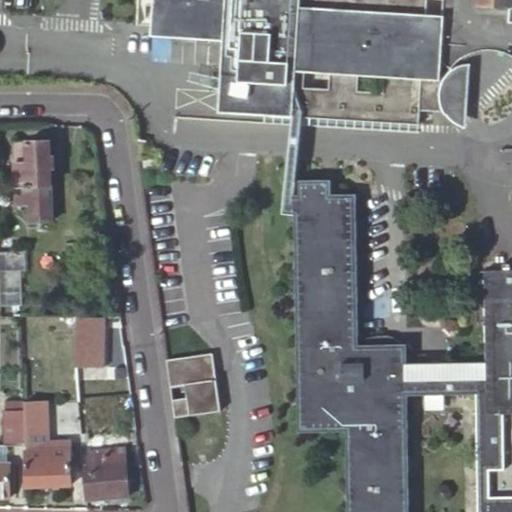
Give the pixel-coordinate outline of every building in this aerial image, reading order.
[(157,0),(154,34),(225,37),(223,69),(222,79),(215,85),(222,87),(211,97),(220,110),(420,120),(421,106),(444,107),(441,98),(440,90),(441,85),(442,81),(445,74),(448,70),(453,65),(446,57),(443,57),(447,50),(449,12),(444,12),(318,4),(318,0),(157,0)] [(16,145),(18,207),(30,207),(30,224),(55,223),(52,143),(16,145)] [(292,194),(297,432),(343,431),(344,511),(511,511),(511,267),(478,268),(480,363),(480,379),(400,380),(400,364),(400,343),(355,342),(351,193),(327,193),(327,184),(294,184),(294,193),(292,194)] [(30,207),(18,207),(19,224),(30,224),(30,207)] [(0,256),(0,267),(2,306),(21,305),(20,255),(0,256)] [(71,314),(79,315),(78,302),(46,301),(46,314),(71,314)] [(46,314),(21,314),(21,328),(72,327),(72,324),(71,314),(46,314)] [(72,327),(74,355),(100,353),(97,322),(72,324),(72,327)] [(167,359),(175,417),(221,410),(212,352),(167,359)] [(480,363),(400,364),(400,380),(480,379),(480,363)] [(4,445),(26,445),(24,413),(24,401),(4,401),(4,445)] [(24,413),(26,445),(26,448),(37,448),(37,412),(24,413)] [(81,433),(80,417),(64,418),(66,443),(82,442),(81,433)] [(84,465),(87,501),(129,497),(125,449),(90,453),(91,465),(84,465)] [(26,454),(28,496),(73,495),(71,453),(26,454)] [(0,497),(8,498),(9,464),(0,463),(0,497)]
